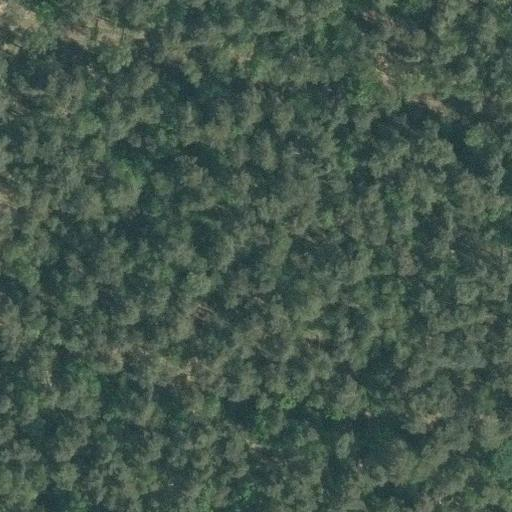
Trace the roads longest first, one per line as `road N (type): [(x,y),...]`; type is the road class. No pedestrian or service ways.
road 1 (track): [(0,327),(511,435)]
road 2 (track): [(511,110),(0,23)]
road 3 (track): [(18,26),(0,266)]
